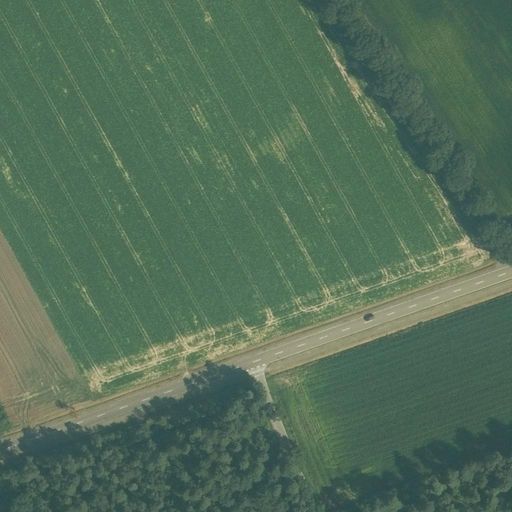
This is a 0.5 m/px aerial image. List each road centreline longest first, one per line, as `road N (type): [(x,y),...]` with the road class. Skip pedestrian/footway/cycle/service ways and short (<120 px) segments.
road 1 (secondary): [(511,271),(0,451)]
road 2 (track): [(256,360),(319,511)]
